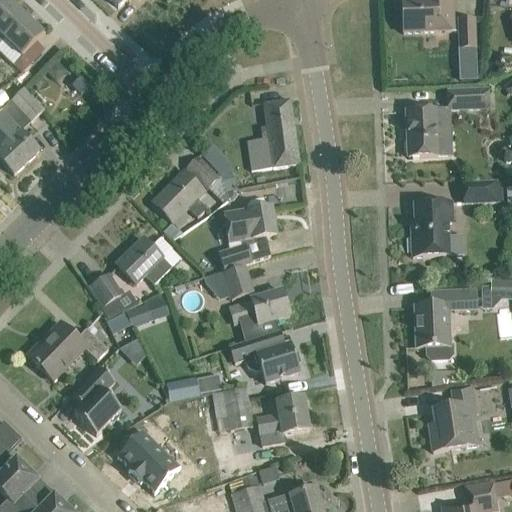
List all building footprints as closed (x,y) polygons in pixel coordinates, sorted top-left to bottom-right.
[(107,0),(118,10),(128,0),(107,0)] [(454,34),(452,0),(422,0),(422,3),(401,3),(403,36),(454,34)] [(0,46),(26,21),(8,3),(0,11),(0,46)] [(26,21),(4,42),(22,60),(44,38),(26,21)] [(460,53),(477,52),(476,21),(458,22),(460,53)] [(476,70),(460,71),(460,83),(477,83),(476,70)] [(511,83),(503,91),(511,101),(511,83)] [(23,92),(0,116),(0,163),(14,178),(39,155),(14,129),(25,119),(31,126),(44,115),(23,92)] [(487,92),(447,94),(448,113),(448,114),(449,114),(488,112),(487,92)] [(247,145),(250,165),(251,174),(273,171),(273,172),(299,169),(290,103),(263,107),(266,130),(261,131),(263,143),(247,145)] [(426,113),(406,114),(408,160),(428,159),(451,158),(450,142),(449,114),(448,114),(448,113),(436,113),(426,113)] [(208,192),(219,182),(198,161),(186,172),(207,193),(208,192)] [(173,227),(187,212),(197,222),(207,213),(197,203),(204,195),(183,175),(152,206),(173,227)] [(235,181),(223,184),(226,196),(234,194),(238,193),(235,181)] [(501,205),(500,185),(462,186),(463,206),(501,205)] [(271,211),(265,212),(264,201),(251,204),(247,208),(248,215),(223,219),(228,247),(276,239),(271,211)] [(415,236),(411,236),(412,260),(432,260),(449,259),(464,258),(463,238),(448,239),(447,226),(452,225),(451,206),(434,206),(414,207),(415,236)] [(172,271),(163,262),(172,252),(161,241),(151,250),(144,243),(117,269),(135,287),(144,279),(154,289),(172,271)] [(219,256),(224,273),(244,268),(252,266),(247,248),(219,256)] [(252,297),(244,268),(224,273),(221,274),(228,301),(229,303),(252,297)] [(104,310),(122,298),(109,278),(91,290),(104,310)] [(454,310),(476,309),(475,289),(453,290),(454,310)] [(245,346),(268,339),(264,326),(290,319),(282,294),(251,303),(252,305),(219,314),(224,329),(239,325),(245,346)] [(143,309),(126,315),(132,331),(149,325),(169,318),(163,302),(162,302),(144,309),(143,309)] [(448,311),(432,311),(413,312),(414,355),(425,355),(425,360),(429,365),(446,364),(450,360),(448,311)] [(107,354),(100,347),(86,333),(76,343),(60,327),(29,359),(53,383),(84,352),(97,364),(107,354)] [(245,346),(230,351),(235,367),(245,364),(248,372),(256,375),(261,374),(265,387),(299,376),(297,370),(300,365),(297,357),(292,354),(291,348),(272,354),(268,339),(245,346)] [(115,386),(100,371),(72,399),(82,409),(74,418),(96,439),(120,414),(104,397),(115,386)] [(456,374),(430,375),(431,390),(456,386),(456,374)] [(171,403),(224,394),(221,377),(168,385),(171,403)] [(480,448),(470,390),(451,393),(454,409),(432,412),(436,436),(430,437),(433,456),(480,448)] [(253,430),(246,391),(212,397),(218,436),(253,430)] [(304,401),(284,404),(276,405),(278,418),(257,422),(262,449),(285,445),(283,438),(309,433),(304,401)] [(0,441),(9,449),(17,439),(2,426),(0,427),(0,441)] [(143,434),(117,461),(118,462),(119,461),(130,473),(128,475),(140,487),(143,485),(154,496),(153,497),(154,498),(181,471),(180,470),(179,471),(143,436),(144,435),(143,434)] [(0,445),(0,465),(11,455),(9,453),(9,454),(0,445)] [(5,511),(26,511),(37,501),(29,492),(37,484),(16,463),(0,479),(0,494),(8,502),(2,508),(5,511)] [(270,473),(229,486),(236,511),(321,511),(315,491),(265,506),(261,491),(274,487),(270,473)] [(496,511),(493,486),(465,491),(468,507),(441,511),(496,511)] [(46,509),(37,501),(26,511),(66,511),(54,500),(46,509)]
